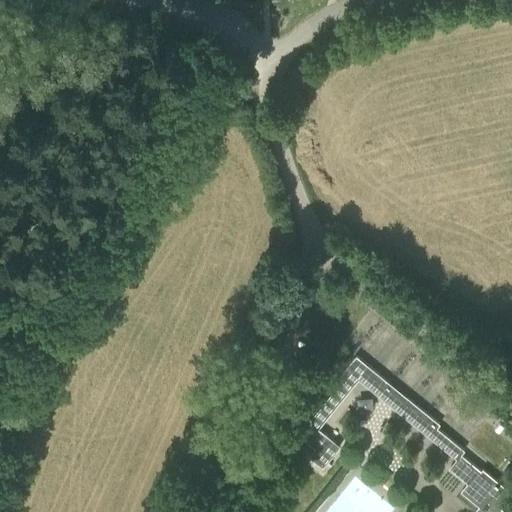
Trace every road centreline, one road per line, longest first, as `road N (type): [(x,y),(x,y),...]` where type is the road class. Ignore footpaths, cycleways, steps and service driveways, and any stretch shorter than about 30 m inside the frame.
road 1 (residential): [(511,401),(323,245),(271,123),(268,85),(277,65)]
road 2 (track): [(277,65),(246,76),(206,114),(0,391)]
road 3 (unknown): [(323,245),(195,511)]
road 4 (unclassified): [(277,65),(233,19),(148,0)]
road 5 (residential): [(277,65),(322,18),(374,0)]
